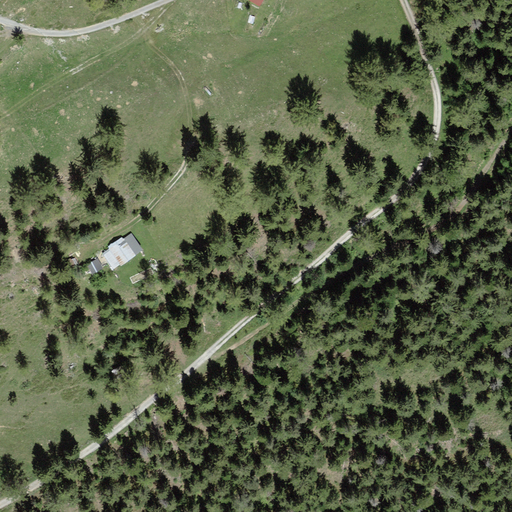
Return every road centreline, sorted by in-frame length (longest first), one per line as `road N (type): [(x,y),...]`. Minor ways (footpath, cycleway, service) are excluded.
road 1 (track): [(191,368),(403,191),(431,150),(438,101),(401,0)]
road 2 (track): [(511,120),(484,172),(440,218),(191,368)]
road 3 (track): [(151,19),(154,43),(187,95),(186,161),(147,210),(100,243)]
road 4 (track): [(0,504),(106,440),(191,368)]
road 5 (track): [(170,0),(140,31),(0,120)]
road 6 (track): [(164,0),(95,28),(0,20)]
